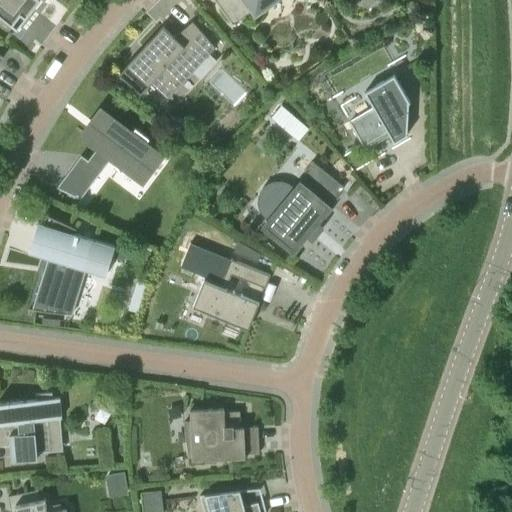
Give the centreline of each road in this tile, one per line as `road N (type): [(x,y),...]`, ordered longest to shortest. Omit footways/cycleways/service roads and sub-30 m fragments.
road 1 (residential): [(511,161),(456,176),(392,218),(338,284),(301,383)]
road 2 (residential): [(412,511),(511,223)]
road 3 (residential): [(301,383),(0,337)]
road 4 (residential): [(0,196),(29,127),(88,42),(130,0)]
road 5 (residential): [(312,511),(300,459),(301,383)]
